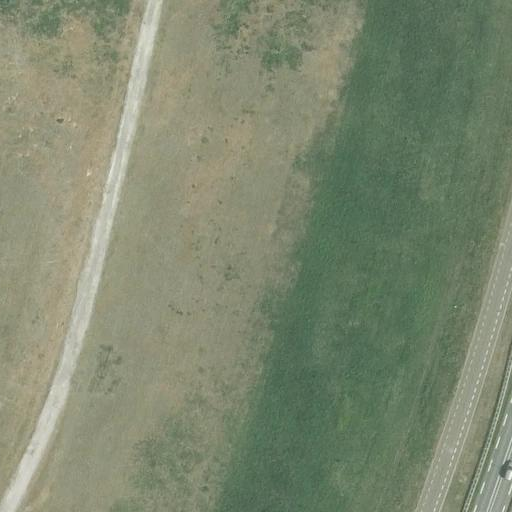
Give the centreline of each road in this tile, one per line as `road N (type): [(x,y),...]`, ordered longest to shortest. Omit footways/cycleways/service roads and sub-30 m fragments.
road 1 (track): [(2,511),(28,461),(95,259),(149,0)]
road 2 (unclassified): [(422,511),(511,216)]
